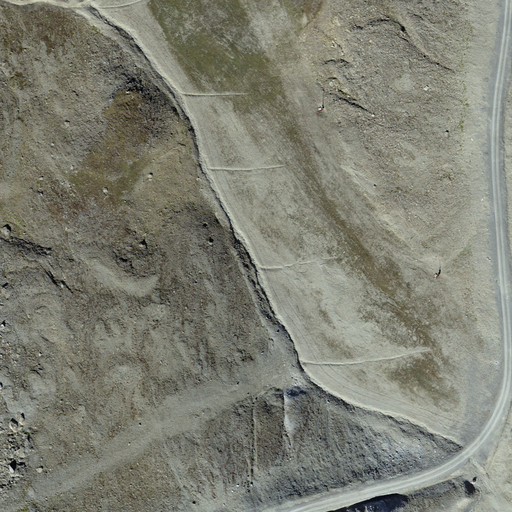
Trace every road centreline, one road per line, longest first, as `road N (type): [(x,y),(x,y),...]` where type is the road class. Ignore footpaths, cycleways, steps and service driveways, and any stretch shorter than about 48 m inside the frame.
road 1 (track): [(509,0),(500,80),(509,384),(477,454),(449,470)]
road 2 (track): [(292,511),(449,470)]
